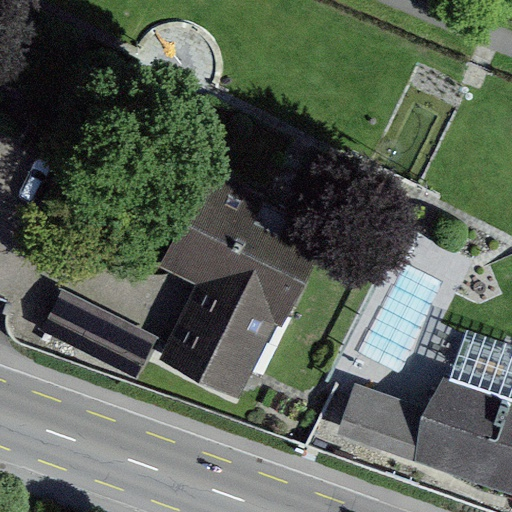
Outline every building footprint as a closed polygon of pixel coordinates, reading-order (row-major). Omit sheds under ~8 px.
[(0,118),(40,45),(0,23),(0,118)] [(283,181),(223,153),(169,268),(207,286),(169,365),(252,404),(344,210),(283,181)] [(164,332),(70,287),(50,329),(145,373),(164,332)] [(511,392),(450,371),(422,452),(511,483),(511,392)] [(430,405),(357,380),(341,425),(414,451),(430,405)]
